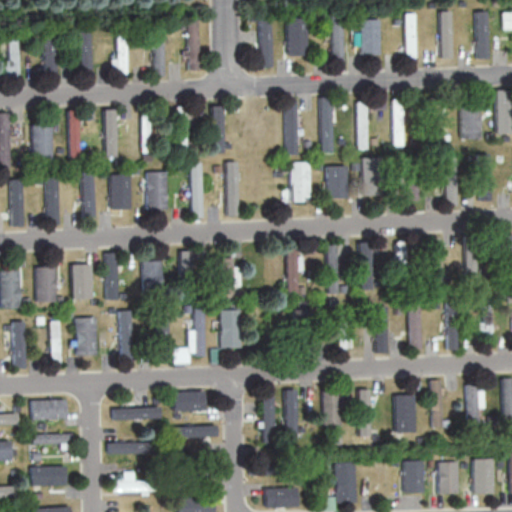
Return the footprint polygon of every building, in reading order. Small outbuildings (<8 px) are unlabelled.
[(447,9),(436,10),(437,57),(448,57),(447,9)] [(511,27),(511,9),(498,10),(499,28),(511,27)] [(484,57),(483,10),(472,10),(473,57),(484,57)] [(411,12),(401,13),(402,59),(412,59),(411,12)] [(328,66),(340,66),(339,16),(327,16),(328,66)] [(283,17),(284,55),(303,54),(302,17),(283,17)] [(185,69),(195,69),(194,18),(182,18),(183,55),(184,55),(185,69)] [(255,19),(257,66),(268,66),(266,18),(255,19)] [(357,53),(376,53),(375,18),(356,18),(357,53)] [(76,74),(87,74),(86,30),(74,31),(76,74)] [(150,75),(160,74),(159,30),(149,31),(150,75)] [(53,76),(52,34),(39,34),(40,76),(53,76)] [(123,72),(122,35),(112,36),(113,58),(107,58),(108,72),(123,72)] [(0,71),(0,77),(15,77),(14,37),(4,37),(5,59),(0,59),(0,71)] [(493,132),(509,132),(509,88),(492,89),(493,132)] [(327,96),(316,96),(318,151),(329,151),(327,96)] [(293,153),(293,98),(281,99),(282,153),(293,153)] [(390,144),(400,144),(399,98),(389,98),(390,144)] [(363,100),(353,100),(354,148),(364,147),(363,100)] [(207,104),(205,152),(219,152),(221,105),(207,104)] [(184,146),(183,105),(172,105),(174,146),(184,146)] [(458,138),(477,137),(477,107),(457,108),(458,138)] [(100,108),(101,156),(112,156),(111,108),(100,108)] [(64,109),(65,156),(75,156),(74,109),(64,109)] [(138,151),(147,151),(146,115),(137,115),(138,151)] [(27,153),(47,154),(48,123),(28,122),(27,153)] [(485,153),(472,153),(473,200),(487,200),(485,153)] [(358,194),(377,193),(376,156),(357,156),(358,194)] [(452,157),(440,157),(441,204),(453,204),(452,157)] [(223,215),(234,214),(233,160),(222,160),(223,215)] [(305,160),(287,161),(288,201),(306,200),(305,160)] [(187,216),(198,216),(197,161),(186,161),(187,216)] [(342,164),(322,165),(323,197),(343,196),(342,164)] [(163,170),(142,170),(143,207),(163,207),(163,170)] [(90,216),(89,172),(78,173),(79,217),(90,216)] [(125,172),(106,173),(107,208),(126,207),(125,172)] [(42,176),(42,223),(54,223),(53,176),(42,176)] [(6,177),(7,225),(18,225),(17,177),(6,177)] [(403,199),(415,199),(414,181),(403,181),(403,199)] [(510,233),(499,233),(500,257),(511,256),(510,233)] [(435,236),(422,236),(423,280),(436,280),(435,236)] [(355,241),(356,288),(368,288),(367,240),(355,241)] [(401,240),(391,241),(392,267),(402,267),(401,240)] [(333,244),(322,244),(323,292),(334,292),(333,244)] [(283,293),(293,293),(294,246),(283,246),(283,293)] [(176,250),(177,270),(189,270),(189,250),(176,250)] [(461,250),(461,278),(473,278),(472,250),(461,250)] [(102,299),(113,298),(112,251),(101,251),(102,299)] [(230,256),(211,257),(212,292),(231,292),(230,285),(237,285),(237,266),(230,266),(230,256)] [(138,260),(139,287),(158,286),(158,259),(138,260)] [(87,263),(67,263),(68,298),(87,297),(87,263)] [(31,300),(51,300),(51,266),(32,265),(31,300)] [(0,268),(0,307),(16,307),(15,268),(0,268)] [(454,349),(455,304),(444,304),(443,349),(454,349)] [(383,305),(371,305),(372,352),(384,351),(383,305)] [(406,347),(418,346),(416,305),(404,306),(406,347)] [(488,305),(479,305),(480,321),(475,321),(475,334),(489,334),(488,305)] [(190,306),(191,329),(184,329),(185,346),(170,347),(171,362),(186,362),(186,354),(202,354),(200,306),(190,306)] [(236,308),(216,309),(217,347),(237,346),(236,308)] [(117,355),(130,355),(128,309),(115,309),(117,355)] [(164,314),(153,314),(153,343),(164,343),(164,314)] [(72,354),(93,353),(92,315),(71,316),(72,354)] [(20,319),(9,320),(10,367),(21,367),(20,319)] [(344,338),(344,319),(334,319),(335,347),(348,347),(348,337),(344,338)] [(55,320),(46,320),(47,363),(57,363),(55,320)] [(511,376),(499,377),(500,419),(511,419),(511,376)] [(427,379),(428,426),(439,425),(437,378),(427,379)] [(481,406),(480,389),(474,389),(474,382),(463,383),(464,422),(476,422),(476,406),(481,406)] [(271,441),(270,388),(259,388),(260,441),(271,441)] [(282,435),(294,435),(293,388),(281,388),(282,435)] [(355,435),(366,435),(367,388),(356,388),(355,435)] [(201,389),(169,390),(169,410),(201,409),(201,389)] [(338,389),(319,390),(320,424),(339,424),(338,389)] [(391,394),(392,431),(412,431),(411,393),(391,394)] [(27,399),(28,418),(62,417),(62,398),(27,399)] [(109,418),(157,417),(156,405),(109,407),(109,418)] [(0,423),(14,423),(14,412),(0,412),(0,423)] [(213,424),(167,425),(168,437),(213,435),(213,424)] [(68,432),(28,433),(28,443),(68,442),(68,432)] [(0,459),(8,459),(7,439),(0,439),(0,459)] [(145,440),(105,441),(105,452),(145,452),(145,440)] [(471,492),(490,492),(490,457),(470,457),(471,492)] [(420,459),(400,459),(401,491),(421,490),(420,459)] [(455,492),(454,460),(435,460),(436,492),(455,492)] [(332,461),(333,502),(353,502),(352,461),(332,461)] [(63,483),(62,464),(27,465),(28,484),(63,483)] [(146,491),(146,479),(132,480),(131,470),(120,470),(121,480),(110,480),(110,492),(146,491)] [(0,497),(9,497),(8,485),(0,485),(0,497)] [(262,506),(294,505),(294,486),(262,487),(262,506)] [(173,511),(210,511),(210,497),(173,498),(173,511)]
